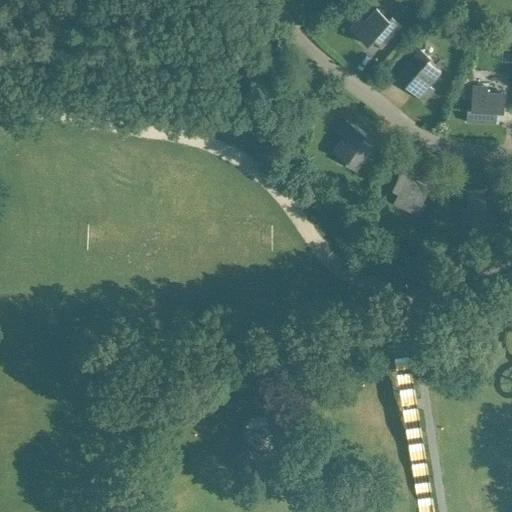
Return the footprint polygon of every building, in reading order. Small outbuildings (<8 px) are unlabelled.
[(365,21),(360,17),(350,29),(368,45),(373,39),(382,47),(401,25),(391,17),(389,19),(376,8),(365,21)] [(421,49),(414,56),(401,71),(410,79),(405,85),(423,101),(434,90),(429,85),(440,72),(428,61),(430,58),(421,49)] [(504,112),(505,94),(487,93),(487,86),(472,85),(471,109),(467,108),(466,122),(496,123),(497,111),(504,112)] [(346,120),(337,133),(343,137),(333,152),(347,161),(345,164),(356,171),(372,147),(362,140),(366,134),(346,120)] [(403,167),(394,185),(392,189),(399,192),(393,203),(420,216),(426,204),(422,202),(430,188),(414,180),(417,174),(403,167)] [(499,225),(498,216),(497,196),(485,197),(485,190),(467,191),(468,208),(462,209),(462,224),(486,223),(486,226),(499,225)] [(370,370),(340,377),(344,394),(374,387),(370,370)] [(276,445),(280,440),(282,434),(282,428),(281,421),(277,416),(272,412),(265,410),(259,410),(252,412),(247,416),(243,422),(242,429),(243,436),(246,442),(251,447),(257,450),(264,450),(270,449),(276,445)]
